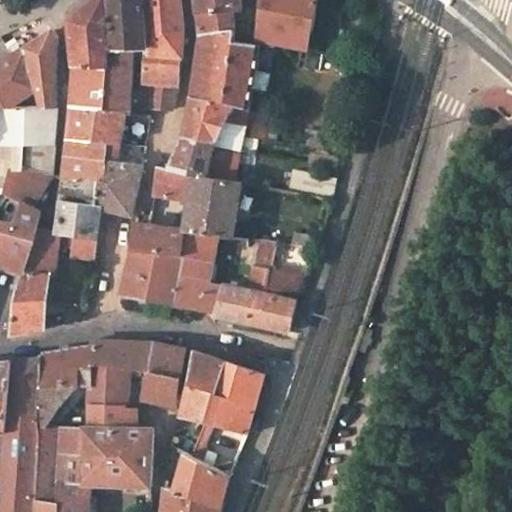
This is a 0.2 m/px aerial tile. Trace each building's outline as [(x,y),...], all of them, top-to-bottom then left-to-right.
[(130,114),(133,57),(133,51),(113,51),(107,0),(96,0),(86,7),(71,19),(76,67),(104,69),(101,111),(126,113),(130,114)] [(107,0),(113,51),(133,51),(133,57),(145,57),(143,82),(180,85),(186,31),(183,12),(181,0),(107,0)] [(232,9),(231,0),(196,0),(199,15),(232,9)] [(242,8),(240,0),(231,0),(232,9),(242,8)] [(317,0),(259,0),(256,39),(307,48),(317,0)] [(232,9),(199,15),(201,34),(192,97),(223,104),(233,41),(235,30),(232,9)] [(26,48),(42,107),(58,107),(59,55),(59,35),(54,29),(35,42),(26,48)] [(254,69),(256,44),(233,41),(223,104),(246,110),(254,69)] [(0,106),(42,107),(26,48),(0,64),(0,106)] [(358,68),(359,65),(331,59),(329,72),(356,77),(357,75),(358,68)] [(74,108),(101,111),(104,69),(76,67),(77,80),(74,108)] [(357,75),(364,77),(366,70),(358,68),(357,75)] [(143,97),(150,98),(149,107),(173,109),(180,87),(180,85),(143,82),(143,97)] [(239,150),(241,139),(246,110),(223,104),(192,97),(189,116),(186,135),(214,141),(213,145),(238,149),(239,150)] [(0,170),(11,172),(14,165),(54,172),(58,107),(42,107),(0,106),(0,170)] [(126,113),(101,111),(74,108),(70,138),(121,144),(125,121),(126,113)] [(268,114),(246,110),(241,139),(263,142),(268,114)] [(125,121),(149,123),(150,116),(130,114),(126,113),(125,121)] [(337,155),(341,138),(308,132),(308,134),(302,133),(300,149),(337,155)] [(207,176),(213,145),(214,141),(186,135),(182,144),(170,169),(207,176)] [(119,161),(121,144),(70,138),(66,174),(102,180),(104,159),(119,161)] [(238,149),(236,164),(254,165),(256,153),(239,150),(238,149)] [(134,206),(144,165),(119,161),(104,159),(102,180),(100,208),(102,208),(132,215),(134,206)] [(33,207),(54,172),(14,165),(11,172),(6,193),(24,202),(33,207)] [(140,217),(139,224),(185,231),(217,235),(234,238),(242,183),(207,176),(170,169),(159,167),(154,200),(151,216),(140,217)] [(0,170),(0,191),(6,193),(11,172),(0,170)] [(333,200),(336,180),(291,171),(290,180),(278,178),(276,189),(333,200)] [(102,180),(66,174),(60,231),(75,233),(73,256),(95,258),(102,208),(100,208),(102,180)] [(40,228),(44,212),(33,207),(24,202),(16,222),(0,218),(0,261),(24,270),(27,271),(34,248),(40,228)] [(185,231),(139,224),(136,237),(134,250),(182,257),(185,231)] [(57,325),(56,317),(41,320),(47,276),(55,277),(60,231),(40,228),(34,248),(27,271),(24,270),(18,286),(16,291),(16,292),(11,328),(11,329),(10,334),(57,325)] [(212,263),(217,235),(185,231),(182,257),(186,258),(212,263)] [(285,232),(282,244),(318,250),(323,238),(285,232)] [(248,247),(257,248),(258,240),(249,239),(248,247)] [(123,294),(177,304),(186,258),(182,257),(134,250),(125,284),(123,294)] [(224,286),(210,283),(212,263),(186,258),(177,304),(188,306),(203,309),(217,311),(224,286)] [(252,290),(266,293),(270,268),(256,266),(252,290)] [(281,270),(270,268),(266,293),(252,290),(225,283),(224,286),(217,311),(216,316),(254,324),(281,330),(290,332),(298,301),(295,300),(301,274),(281,270)] [(16,292),(16,291),(7,288),(9,284),(6,284),(4,296),(0,295),(0,328),(11,328),(16,292)] [(364,329),(357,350),(365,353),(367,345),(370,346),(372,340),(370,339),(373,331),(364,329)] [(94,340),(94,345),(93,386),(91,403),(121,404),(125,369),(132,370),(139,371),(149,373),(155,343),(124,341),(94,340)] [(158,402),(175,405),(185,347),(155,343),(149,373),(145,399),(158,402)] [(93,386),(94,345),(87,346),(81,347),(80,386),(93,386)] [(61,427),(45,427),(63,402),(77,386),(80,386),(81,347),(52,352),(43,353),(43,358),(39,416),(39,419),(41,435),(37,498),(57,503),(61,427)] [(188,385),(217,393),(226,361),(195,350),(190,374),(188,385)] [(13,362),(8,414),(39,416),(43,358),(13,362)] [(264,374),(226,361),(217,393),(206,420),(215,423),(247,432),(256,401),(264,374)] [(6,432),(8,414),(13,362),(0,363),(0,457),(2,457),(5,432),(6,432)] [(130,404),(132,370),(125,369),(121,404),(130,404)] [(185,402),(182,415),(206,420),(217,393),(188,385),(185,402)] [(121,404),(91,403),(90,427),(138,427),(138,418),(138,408),(130,407),(130,404),(121,404)] [(39,416),(8,414),(6,432),(5,432),(2,457),(0,484),(0,511),(35,511),(37,498),(41,435),(39,419),(39,416)] [(175,491),(222,509),(227,491),(230,476),(200,460),(215,423),(206,420),(192,456),(186,453),(186,454),(176,490),(175,491)] [(138,427),(90,427),(61,427),(57,503),(56,511),(90,511),(92,487),(151,489),(153,428),(138,427)] [(163,511),(221,511),(222,509),(175,491),(176,490),(166,487),(163,511)] [(56,511),(57,503),(37,498),(35,511),(56,511)]
